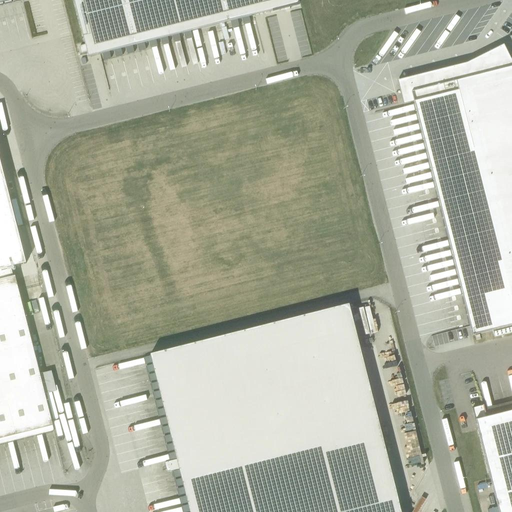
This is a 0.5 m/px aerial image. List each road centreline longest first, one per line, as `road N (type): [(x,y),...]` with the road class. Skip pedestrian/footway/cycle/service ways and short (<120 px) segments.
road 1 (unclassified): [(21,138),(103,454),(85,501)]
road 2 (unclassified): [(340,58),(21,138)]
road 3 (unclassified): [(418,366),(340,58)]
road 4 (unclassified): [(340,58),(359,29),(478,0)]
road 5 (unclassified): [(454,511),(418,366)]
